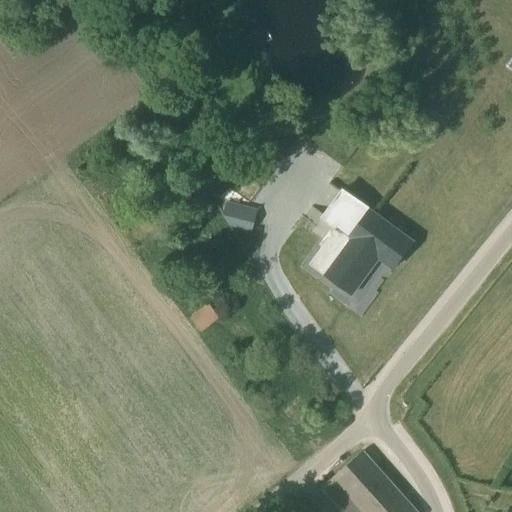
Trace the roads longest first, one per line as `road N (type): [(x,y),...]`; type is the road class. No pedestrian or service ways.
road 1 (unclassified): [(381,405),(511,255)]
road 2 (unclassified): [(381,405),(270,511)]
road 3 (unclassified): [(444,511),(426,467),(381,405)]
